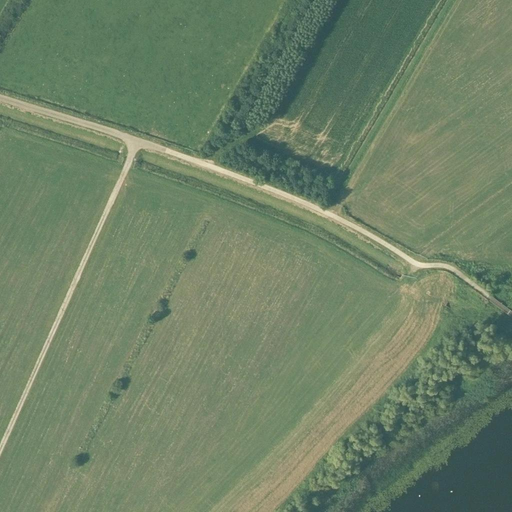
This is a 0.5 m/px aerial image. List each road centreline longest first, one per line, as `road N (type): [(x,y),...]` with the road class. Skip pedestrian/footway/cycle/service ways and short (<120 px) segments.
road 1 (track): [(331,216),(459,0)]
road 2 (unclassified): [(165,151),(0,97)]
